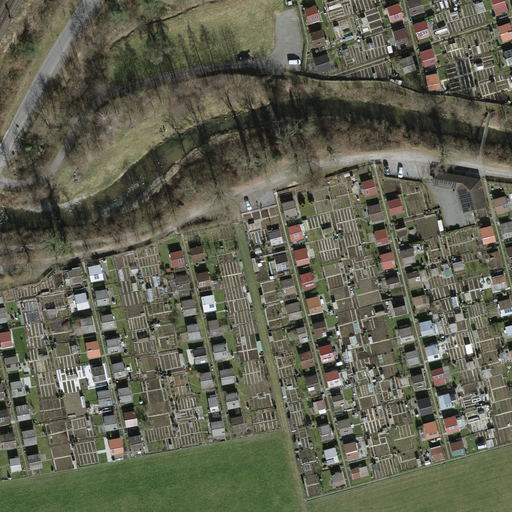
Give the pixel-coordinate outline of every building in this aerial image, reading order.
[(412,16),(425,12),(421,0),(410,0),(407,1),(412,16)] [(490,0),(491,0),(497,15),(509,10),(505,0),(490,0)] [(386,8),(391,24),(405,19),(400,3),(386,8)] [(309,24),(322,20),(317,5),(304,9),(309,24)] [(414,24),(418,40),(431,37),(427,21),(414,24)] [(503,43),(511,39),(511,26),(511,23),(498,27),(503,43)] [(396,45),(409,42),(406,28),(394,31),(396,45)] [(310,34),(315,48),(327,44),(322,30),(310,34)] [(424,66),(437,62),(432,48),(420,52),(424,66)] [(318,73),(331,70),(328,55),(314,58),(318,73)] [(407,72),(415,69),(412,57),(403,59),(407,72)] [(427,74),(428,91),(441,90),(440,73),(427,74)] [(459,177),(436,173),(435,183),(457,187),(459,177)] [(479,180),(462,177),(462,183),(469,210),(486,205),(479,180)] [(374,179),(361,182),(365,197),(378,194),(374,179)] [(497,215),(510,212),(506,196),(493,200),(497,215)] [(388,202),(391,217),(405,214),(401,198),(388,202)] [(282,204),(286,219),(299,215),(295,201),(282,204)] [(368,207),(372,223),(385,220),(380,203),(368,207)] [(511,221),(500,224),(504,239),(511,236),(511,221)] [(405,223),(396,226),(399,237),(408,235),(405,223)] [(288,227),(292,242),(304,239),(301,224),(288,227)] [(492,225),(480,229),(484,245),(497,242),(492,225)] [(269,232),(272,246),(284,243),(280,229),(269,232)] [(378,245),(390,242),(386,229),(374,232),(378,245)] [(190,249),(194,264),(206,261),(203,245),(190,249)] [(307,247),(294,250),(298,266),(311,263),(307,247)] [(404,265),(416,263),(413,248),(401,251),(404,265)] [(172,268),(185,266),(183,251),(170,252),(172,268)] [(384,270),(397,267),(392,251),(380,255),(384,270)] [(493,252),(497,266),(502,265),(498,251),(493,252)] [(286,253),(274,256),(278,271),(290,268),(286,253)] [(89,267),(91,282),(104,280),(101,265),(89,267)] [(69,272),(72,286),(83,283),(79,270),(69,272)] [(196,273),(200,287),(211,285),(208,271),(196,273)] [(417,271),(407,274),(411,288),(421,285),(417,271)] [(312,272),(300,275),(304,291),(316,288),(312,272)] [(176,276),(179,290),(191,288),(188,274),(176,276)] [(495,285),(507,282),(505,275),(493,278),(495,285)] [(390,289),(401,285),(398,276),(386,281),(390,289)] [(281,280),(284,292),(296,289),(293,277),(281,280)] [(95,292),(99,306),(111,303),(107,289),(95,292)] [(78,310),(89,308),(86,293),(75,295),(78,310)] [(425,294),(413,298),(417,309),(428,305),(425,294)] [(202,296),(204,312),(216,311),(214,295),(202,296)] [(307,298),(310,314),(323,312),(320,296),(307,298)] [(182,300),(184,316),(197,314),(194,298),(182,300)] [(499,301),(502,315),(511,313),(511,303),(511,299),(499,301)] [(299,302),(286,305),(290,320),(302,317),(299,302)] [(404,302),(394,306),(397,316),(407,312),(404,302)] [(0,308),(0,323),(8,322),(7,308),(0,308)] [(102,315),(103,329),(116,328),(115,314),(102,315)] [(94,318),(82,319),(83,334),(95,333),(94,318)] [(211,337),(221,335),(218,319),(208,321),(211,337)] [(316,336),(329,332),(326,320),(313,324),(316,336)] [(420,323),(423,337),(444,333),(442,322),(433,324),(432,320),(420,323)] [(188,325),(189,339),(201,338),(199,324),(188,325)] [(413,327),(400,329),(402,343),(415,341),(413,327)] [(0,333),(0,335),(1,348),(14,347),(12,332),(0,333)] [(108,354),(122,352),(120,337),(106,339),(108,354)] [(88,358),(101,357),(99,341),(86,342),(88,358)] [(226,343),(213,346),(216,360),(229,357),(226,343)] [(437,344),(425,348),(429,362),(441,358),(437,344)] [(320,347),(322,362),(333,361),(331,346),(320,347)] [(193,349),(196,364),(208,361),(205,347),(193,349)] [(311,350),(299,354),(303,369),(316,365),(311,350)] [(417,350),(406,352),(409,366),(420,364),(417,350)] [(20,370),(18,356),(5,358),(7,372),(20,370)] [(116,378),(128,374),(124,361),(112,365),(116,378)] [(93,367),(94,382),(106,380),(104,366),(93,367)] [(232,368),(220,370),(222,385),(235,383),(232,368)] [(446,384),(444,368),(432,369),(434,385),(446,384)] [(338,370),(326,371),(328,386),(340,384),(338,370)] [(199,374),(202,388),(214,385),(211,371),(199,374)] [(412,376),(415,388),(426,386),(423,374),(412,376)] [(305,377),(308,392),(321,389),(318,375),(305,377)] [(10,383),(13,398),(25,395),(22,380),(10,383)] [(369,381),(355,384),(358,397),(371,394),(369,381)] [(118,388),(120,403),(133,402),(131,386),(118,388)] [(101,408),(113,405),(110,389),(98,392),(101,408)] [(225,394),(228,410),(242,407),(238,391),(225,394)] [(460,405),(457,392),(438,397),(442,410),(460,405)] [(343,394),(333,396),(335,406),(345,404),(343,394)] [(208,398),(210,408),(219,405),(216,396),(208,398)] [(16,406),(18,421),(31,419),(29,404),(16,406)] [(0,424),(11,423),(8,408),(0,409),(0,424)] [(135,411),(124,413),(127,428),(138,426),(135,411)] [(107,431),(119,428),(115,414),(103,417),(107,431)] [(232,417),(233,433),(245,432),(244,416),(232,417)] [(457,416),(444,418),(446,433),(459,431),(457,416)] [(358,418),(338,422),(341,435),(360,431),(358,418)] [(436,420),(423,424),(427,440),(440,436),(436,420)] [(214,437),(226,436),(224,421),(212,422),(214,437)] [(329,424),(318,427),(322,441),(333,438),(329,424)] [(25,446),(38,444),(36,429),(23,431),(25,446)] [(15,433),(3,434),(4,449),(16,448),(15,433)] [(129,438),(133,452),(144,448),(139,434),(129,438)] [(112,456),(124,453),(121,437),(108,440),(112,456)] [(463,440),(451,443),(453,452),(465,448),(463,440)] [(348,460),(360,457),(357,441),(344,444),(348,460)] [(442,445),(431,448),(434,460),(445,457),(442,445)] [(327,464),(339,462),(336,448),(324,450),(327,464)] [(30,470),(43,469),(41,454),(29,455),(30,470)] [(10,459),(12,472),(22,471),(20,457),(10,459)] [(359,467),(352,469),(354,479),(361,477),(359,467)]
